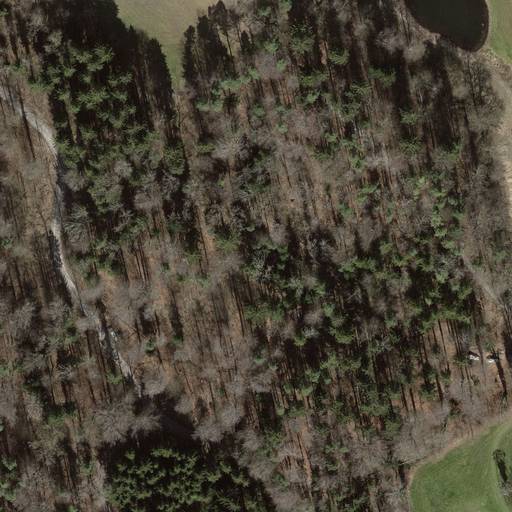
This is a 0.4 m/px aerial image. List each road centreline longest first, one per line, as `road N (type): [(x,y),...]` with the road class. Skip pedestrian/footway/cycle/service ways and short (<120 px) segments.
road 1 (track): [(160,420),(68,280),(57,249),(61,157),(0,82)]
road 2 (track): [(293,511),(223,448),(160,420)]
road 3 (track): [(108,511),(100,476),(114,443),(160,420)]
